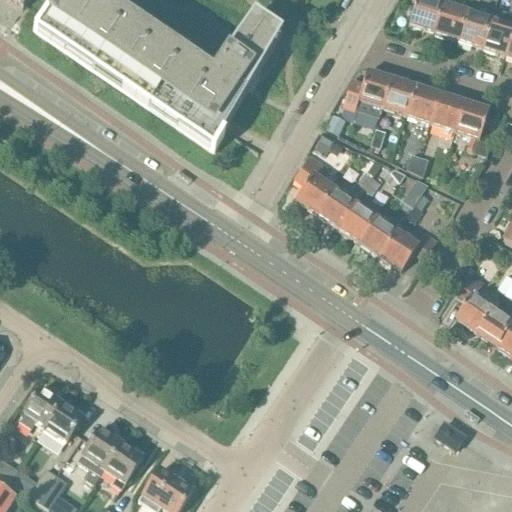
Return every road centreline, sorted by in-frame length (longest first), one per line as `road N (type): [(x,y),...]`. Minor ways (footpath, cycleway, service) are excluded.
road 1 (tertiary): [(235,241),(0,85)]
road 2 (residential): [(243,478),(38,342)]
road 3 (residential): [(511,146),(394,349)]
road 4 (residential): [(235,241),(350,49)]
road 5 (residential): [(243,478),(345,317)]
road 6 (residential): [(350,49),(511,100)]
road 7 (tertiary): [(511,428),(394,349)]
road 8 (tertiary): [(345,317),(235,241)]
